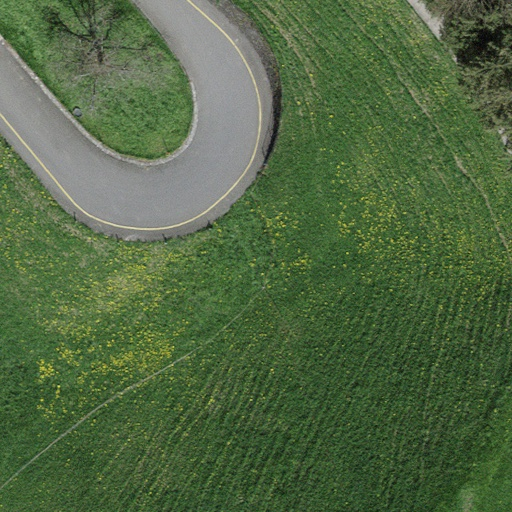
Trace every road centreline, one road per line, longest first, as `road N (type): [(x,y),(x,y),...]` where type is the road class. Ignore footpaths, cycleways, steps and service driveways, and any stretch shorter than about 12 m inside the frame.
road 1 (unclassified): [(160,0),(214,61),(229,113),(213,160),(169,191),(113,191),(89,178),(0,82)]
road 2 (track): [(425,0),(511,136)]
